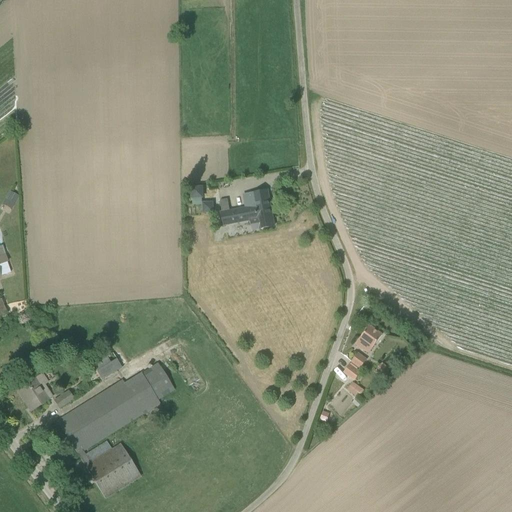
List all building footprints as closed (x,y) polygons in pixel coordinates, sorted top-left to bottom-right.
[(274,226),(267,191),(267,188),(243,192),(246,206),(229,209),(228,199),(220,200),(222,211),(221,211),(223,223),(257,217),(259,229),(274,226)] [(10,190),(2,204),(11,209),(19,195),(10,190)] [(213,200),(202,201),(202,204),(202,212),(213,211),(213,200)] [(0,277),(1,277),(1,276),(11,272),(8,262),(8,261),(6,254),(0,255),(0,277)] [(369,353),(382,335),(370,326),(360,339),(368,345),(365,349),(369,353)] [(90,362),(102,381),(152,350),(141,332),(133,337),(135,339),(118,349),(117,346),(90,362)] [(358,354),(352,362),(360,368),(366,360),(358,354)] [(141,374),(141,373),(124,383),(123,380),(57,421),(105,499),(141,476),(120,443),(90,462),(83,451),(143,414),(143,415),(160,404),(158,400),(174,390),(158,363),(141,374)] [(391,370),(382,364),(376,372),(384,379),(391,370)] [(361,373),(350,365),(344,373),(355,381),(361,373)] [(40,386),(36,379),(18,391),(23,399),(24,398),(32,410),(52,397),(43,384),(40,386)] [(353,382),(347,389),(356,397),(362,389),(353,382)] [(54,401),(59,408),(73,399),(68,392),(54,401)]
